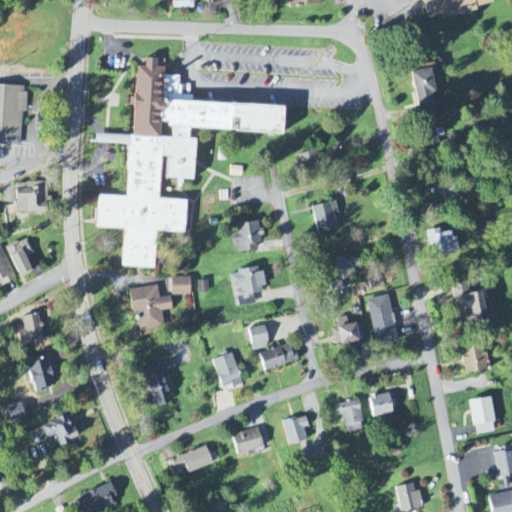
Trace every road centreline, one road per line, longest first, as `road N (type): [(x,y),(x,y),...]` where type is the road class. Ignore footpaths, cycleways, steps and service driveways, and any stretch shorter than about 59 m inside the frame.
road 1 (residential): [(155,511),(98,368),(76,269),(72,150),(81,0)]
road 2 (residential): [(462,511),(370,75)]
road 3 (residential): [(370,75),(350,34),(79,25)]
road 4 (residential): [(129,454),(316,385),(429,358)]
road 5 (residential): [(316,385),(273,163)]
road 6 (residential): [(129,454),(14,511)]
